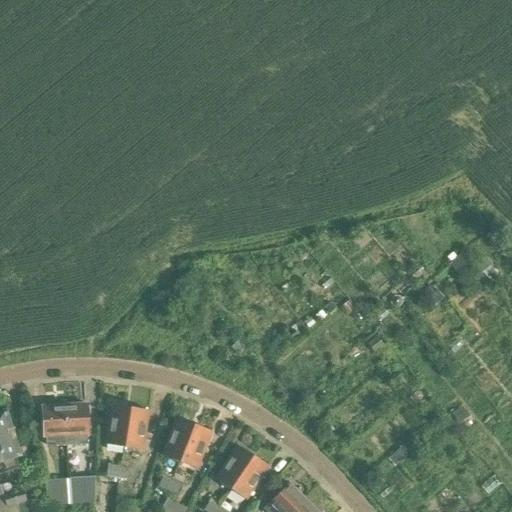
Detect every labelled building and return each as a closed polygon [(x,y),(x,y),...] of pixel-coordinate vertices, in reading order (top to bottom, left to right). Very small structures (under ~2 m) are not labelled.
[(86,405),(63,406),(66,446),(86,445),(85,435),(87,435),(85,406),(86,406),(86,405)] [(66,446),(63,406),(42,407),(43,437),(45,437),(47,447),(66,446)] [(124,448),(130,409),(110,406),(104,445),(124,448)] [(149,412),(130,409),(124,448),(143,451),(149,412)] [(0,418),(0,453),(6,473),(19,469),(15,456),(19,455),(7,416),(0,418)] [(179,463),(193,425),(176,418),(161,456),(179,463)] [(193,425),(179,463),(196,470),(211,432),(193,425)] [(230,490),(253,456),(237,446),(214,480),(230,490)] [(268,467),(253,456),(230,490),(246,501),(268,467)] [(116,478),(118,467),(107,465),(105,477),(116,478)] [(118,467),(116,478),(127,480),(129,468),(118,467)] [(172,481),(162,476),(157,488),(167,492),(172,481)] [(69,480),(71,504),(93,504),(94,478),(69,480)] [(44,481),(49,505),(67,504),(66,479),(44,481)] [(172,481),(167,492),(178,496),(182,485),(172,481)] [(290,511),(304,499),(289,484),(267,505),(263,510),(265,511),(290,511)] [(0,488),(0,511),(18,511),(16,505),(6,508),(2,495),(0,488)] [(12,491),(16,505),(26,502),(22,488),(12,491)] [(12,491),(2,495),(6,508),(16,505),(12,491)] [(316,511),(304,499),(290,511),(316,511)] [(206,511),(214,511),(219,506),(210,500),(203,510),(206,511)]
